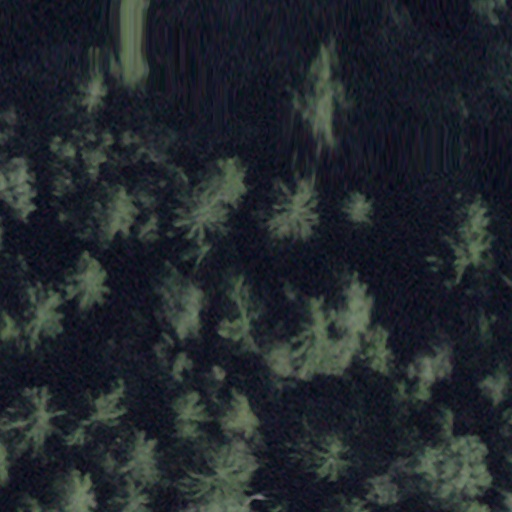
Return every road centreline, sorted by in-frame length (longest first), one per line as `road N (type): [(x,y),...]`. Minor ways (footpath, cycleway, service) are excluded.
road 1 (motorway): [(0,284),(511,220)]
road 2 (motorway): [(511,69),(0,129)]
